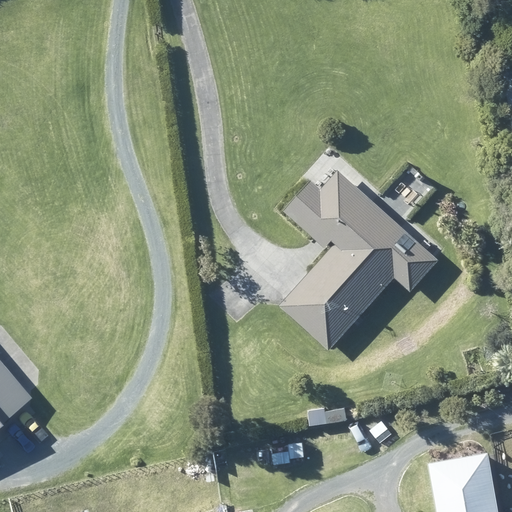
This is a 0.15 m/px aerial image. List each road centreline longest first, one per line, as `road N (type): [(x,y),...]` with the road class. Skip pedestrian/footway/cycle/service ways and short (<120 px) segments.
road 1 (unknown): [(111,0),(107,49),(167,212),(176,276),(163,324),(119,382)]
road 2 (unknown): [(185,0),(211,77),(225,166),(258,242)]
